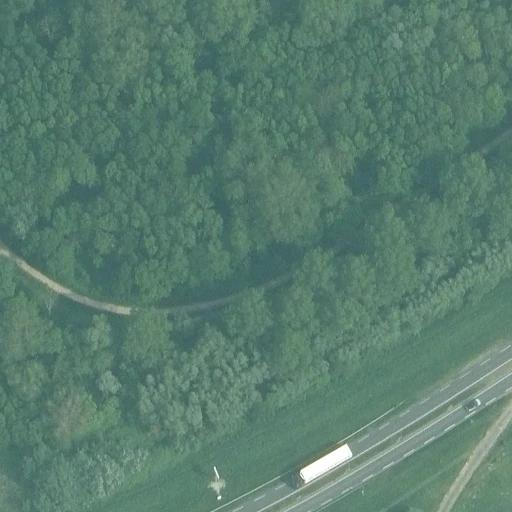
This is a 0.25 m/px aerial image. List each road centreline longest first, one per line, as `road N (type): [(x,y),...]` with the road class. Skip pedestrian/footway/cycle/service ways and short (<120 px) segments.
road 1 (primary): [(511,351),(245,511)]
road 2 (primary): [(296,511),(511,379)]
